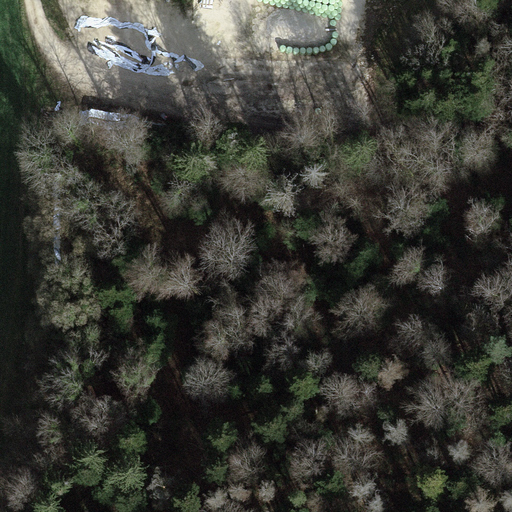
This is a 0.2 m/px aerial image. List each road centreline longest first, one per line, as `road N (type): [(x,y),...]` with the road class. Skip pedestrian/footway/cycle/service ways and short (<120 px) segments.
road 1 (track): [(511,125),(208,125)]
road 2 (track): [(28,0),(34,29),(71,80),(107,81),(208,125)]
